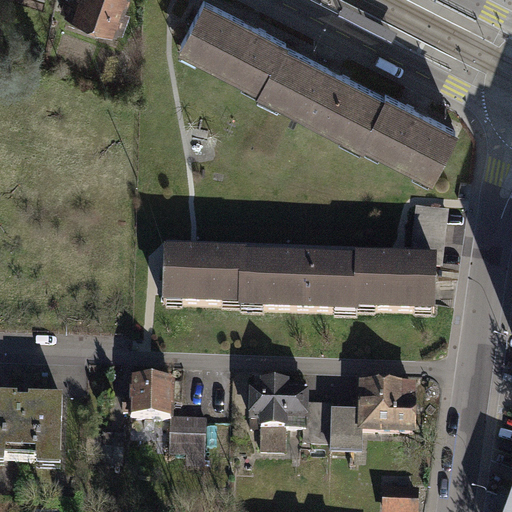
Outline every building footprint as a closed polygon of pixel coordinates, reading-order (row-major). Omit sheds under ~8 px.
[(131,0),(75,0),(71,16),(121,32),(131,0)] [(246,21),(206,0),(205,0),(181,48),(263,91),(286,47),(289,42),(246,21)] [(334,72),(286,47),(263,91),(262,94),(361,145),(364,140),(385,98),(334,72)] [(388,94),(385,98),(364,140),(436,177),(459,131),(422,112),(388,94)] [(418,209),(417,248),(450,249),(451,210),(418,209)] [(201,252),(162,251),(161,306),(243,308),(244,258),(244,253),(201,252)] [(352,311),(436,313),(437,257),(396,257),(353,256),(353,260),(352,311)] [(352,311),(353,260),(298,259),(244,258),(243,308),(243,315),(352,317),(352,311)] [(130,420),(173,422),(173,419),(175,385),(132,383),(130,420)] [(306,384),(252,383),(251,433),(262,433),(261,451),(284,452),(284,433),(301,434),(301,443),(313,443),(312,449),(359,450),(359,434),(360,413),(330,413),(330,405),(306,405),(306,384)] [(438,387),(360,385),(360,413),(359,434),(414,435),(415,417),(437,417),(438,387)] [(17,400),(0,399),(0,468),(3,468),(3,462),(36,463),(35,469),(60,470),(62,401),(27,400),(27,405),(17,404),(17,400)] [(208,421),(173,419),(173,422),(171,456),(188,456),(187,467),(205,468),(208,421)] [(420,511),(421,489),(387,488),(386,511),(420,511)]
